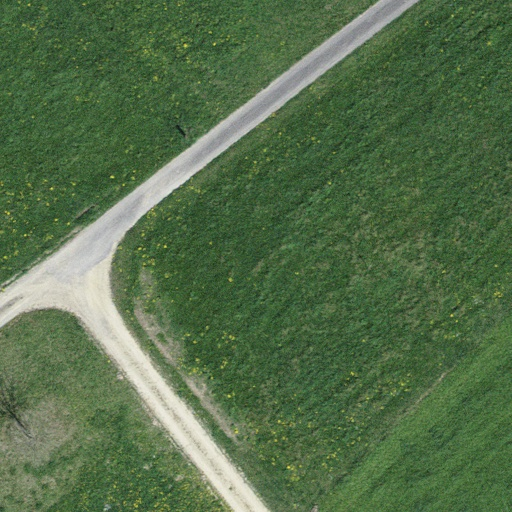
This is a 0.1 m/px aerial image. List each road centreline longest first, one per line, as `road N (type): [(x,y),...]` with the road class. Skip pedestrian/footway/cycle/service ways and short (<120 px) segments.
road 1 (track): [(398,0),(61,266)]
road 2 (track): [(253,511),(61,266)]
